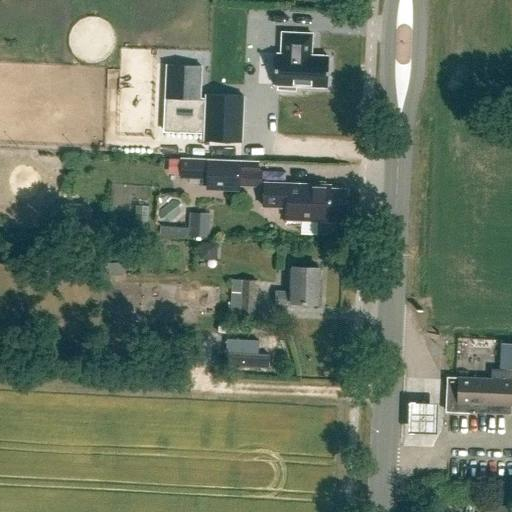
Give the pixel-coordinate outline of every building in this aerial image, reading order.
[(305,42),(275,41),(274,62),(269,62),(268,93),(272,93),(271,97),(288,98),(288,94),(320,95),(321,64),(300,63),(300,59),(304,59),(305,42)] [(200,100),(201,66),(167,65),(166,99),(200,100)] [(206,94),(204,141),(241,143),(243,96),(206,94)] [(258,173),(258,162),(181,158),(180,178),(205,179),(205,190),(239,192),(240,173),(258,173)] [(330,185),(327,185),(324,182),(316,182),(313,184),(264,182),(263,207),(286,208),(285,220),(319,222),(318,233),(336,234),(336,222),(345,223),(346,189),(330,189),(330,185)] [(85,230),(86,205),(49,203),(48,228),(85,230)] [(207,235),(207,211),(187,211),(187,235),(207,235)] [(317,304),(319,268),(293,267),(292,292),(275,292),(275,306),(294,307),(295,303),(317,304)] [(255,317),(256,280),(233,280),(232,282),(223,281),(223,296),(231,296),(231,316),(255,317)] [(216,302),(216,290),(198,289),(198,302),(216,302)] [(511,342),(502,342),(500,369),(511,369),(511,342)] [(217,365),(267,369),(268,355),(218,351),(217,365)] [(511,415),(511,388),(511,370),(491,370),(491,380),(458,378),(458,379),(448,378),(446,411),(457,412),(511,415)] [(434,399),(406,397),(405,428),(434,429),(434,399)]
